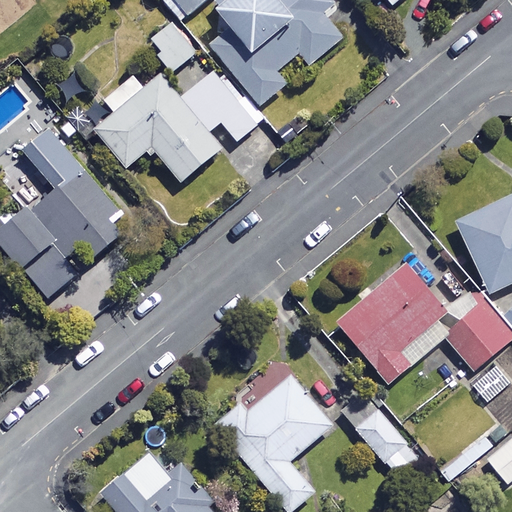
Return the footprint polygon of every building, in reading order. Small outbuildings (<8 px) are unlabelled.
[(206,0),(165,0),(182,20),(206,0)] [(333,8),(326,0),(223,0),(209,12),(226,32),(207,47),(258,109),(285,87),(275,74),(298,54),(308,67),(341,40),(322,17),(333,8)] [(382,0),(390,8),(399,0),(382,0)] [(196,53),(172,23),(146,44),(170,74),(196,53)] [(164,85),(147,65),(102,102),(113,114),(92,131),(123,169),(148,148),(178,184),(219,150),(206,134),(218,123),(235,143),(259,123),(201,54),(164,85)] [(26,112),(0,135),(14,150),(39,127),(26,112)] [(127,224),(43,131),(17,154),(23,160),(0,181),(0,219),(3,222),(0,224),(0,250),(18,270),(48,242),(75,271),(127,224)] [(511,197),(511,196),(452,223),(486,295),(511,282),(511,197)] [(402,260),(331,318),(386,386),(444,339),(470,372),(511,337),(511,333),(484,298),(453,323),(402,260)] [(511,303),(500,314),(511,328),(511,303)] [(511,378),(496,361),(472,383),(492,405),(511,386),(511,378)] [(329,427),(287,379),(246,414),(239,405),(211,429),(283,511),(290,511),(312,494),(286,465),(329,427)] [(467,388),(412,435),(450,480),(491,445),(479,432),(494,420),(467,388)] [(417,455),(365,399),(344,418),(396,474),(417,455)] [(511,480),(511,439),(485,462),(505,487),(511,480)] [(170,480),(149,454),(101,495),(115,511),(210,511),(178,473),(170,480)]
